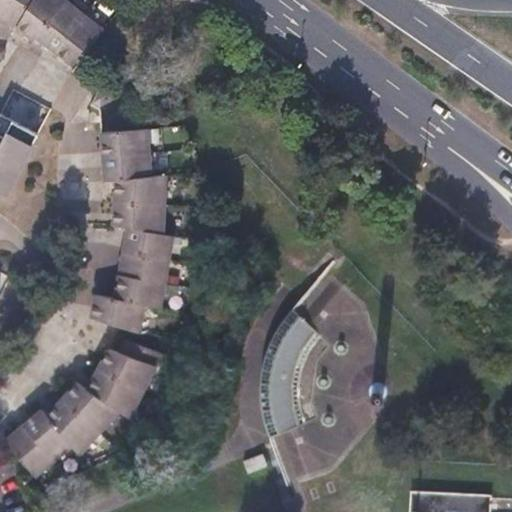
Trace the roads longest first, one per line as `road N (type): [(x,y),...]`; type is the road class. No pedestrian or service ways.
road 1 (secondary): [(277,0),(437,120)]
road 2 (secondary): [(511,86),(389,0)]
road 3 (motorway): [(437,120),(511,215)]
